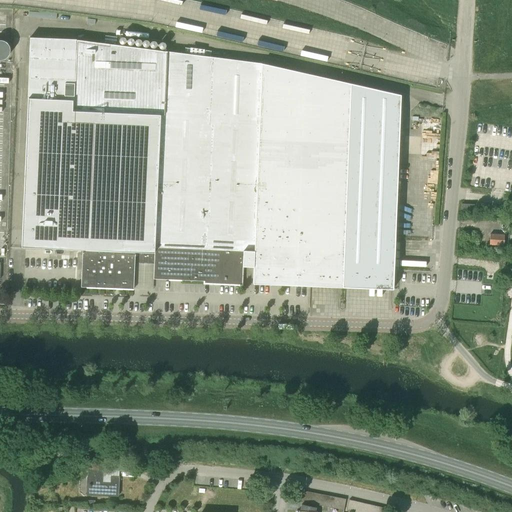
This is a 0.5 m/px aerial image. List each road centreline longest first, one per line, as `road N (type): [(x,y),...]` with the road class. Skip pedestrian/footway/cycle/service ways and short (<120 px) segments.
road 1 (primary): [(511,486),(365,442),(294,430),(0,414)]
road 2 (unclassified): [(434,317),(414,326),(0,316)]
road 3 (unclassified): [(434,317),(467,0)]
road 4 (unclassified): [(146,511),(160,484),(181,471),(282,478)]
road 5 (residential): [(406,505),(282,478)]
